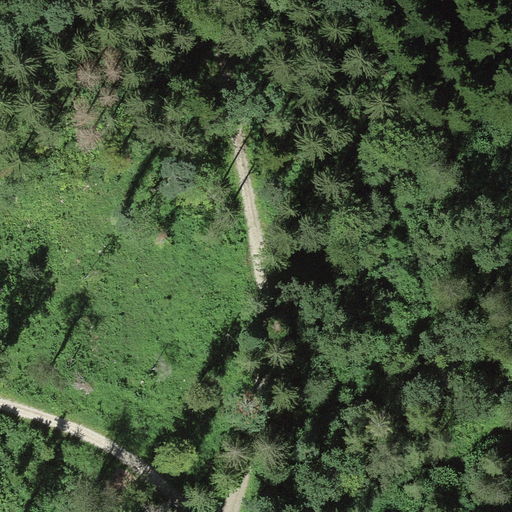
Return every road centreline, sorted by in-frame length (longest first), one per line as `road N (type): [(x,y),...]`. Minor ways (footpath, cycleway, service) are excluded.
road 1 (track): [(217,0),(264,326),(228,511)]
road 2 (track): [(188,511),(155,471),(107,438),(0,397)]
